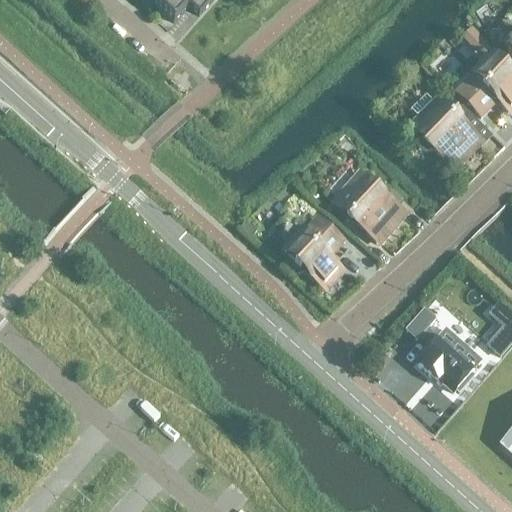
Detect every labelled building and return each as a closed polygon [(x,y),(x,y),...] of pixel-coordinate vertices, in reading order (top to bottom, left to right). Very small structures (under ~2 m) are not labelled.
[(214,0),(161,0),(155,8),(174,25),(188,8),(199,18),(214,0)] [(466,44),(479,45),(480,29),(466,29),(466,44)] [(511,109),(511,80),(495,63),(469,89),(465,85),(455,95),(479,119),(496,103),(507,114),(511,109)] [(417,114),(433,100),(427,94),(412,108),(417,114)] [(473,136),(440,103),(412,130),(418,136),(416,144),(418,151),(425,154),(433,152),(451,170),(478,143),(472,136),(473,136)] [(468,114),(462,108),(454,109),(463,119),(468,114)] [(403,215),(383,198),(385,190),(382,183),(375,181),(367,184),(361,178),(334,208),(376,245),(403,215)] [(340,240),(321,223),(287,261),(286,268),(295,277),(303,274),(321,291),(339,271),(327,260),(334,252),(331,250),(332,249),(332,248),(340,240)] [(480,364),(445,332),(437,340),(436,341),(426,331),(434,322),(423,313),(405,333),(416,343),(417,342),(427,351),(417,363),(419,365),(417,368),(439,388),(442,385),(453,395),(455,392),(458,395),(473,378),(470,375),(473,372),(480,364)] [(511,432),(498,448),(511,460),(511,432)]
